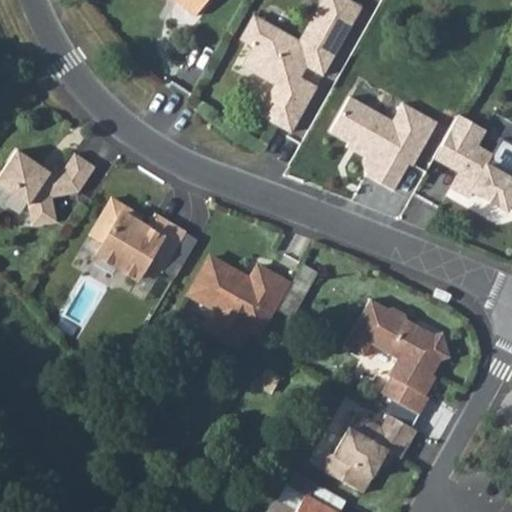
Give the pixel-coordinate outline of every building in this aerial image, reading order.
[(173,0),(194,17),(207,0),(173,0)] [(252,47),(241,67),(274,85),(258,114),(290,133),(316,87),(299,78),(306,67),(322,76),(361,7),(347,0),(321,0),(299,41),(266,23),(252,47)] [(253,16),(239,40),(252,47),(266,23),(253,16)] [(349,97),(329,132),(368,153),(362,163),(366,176),(392,191),(408,164),(411,166),(436,123),(402,104),(392,121),(349,97)] [(450,187),(468,197),(471,192),(505,211),(509,206),(511,207),(511,146),(500,140),(491,156),(474,146),(484,130),(458,115),(440,147),(465,161),(459,172),(450,187)] [(440,147),(434,158),(459,172),(465,161),(440,147)] [(77,192),(94,167),(74,154),(63,170),(49,173),(15,151),(0,173),(0,186),(27,205),(31,226),(55,222),(51,197),(77,192)] [(111,199),(89,235),(102,243),(95,255),(136,279),(146,263),(160,271),(184,232),(154,215),(146,229),(131,220),(135,213),(111,199)] [(173,279),(196,240),(184,232),(160,271),(173,279)] [(261,336),(289,285),(257,266),(249,280),(244,289),(229,280),(234,271),(209,257),(188,295),(217,311),(205,331),(237,348),(248,328),(261,336)] [(314,274),(301,267),(278,308),(291,315),(314,274)] [(369,299),(343,346),(363,356),(370,344),(388,354),(390,350),(399,355),(387,376),(389,377),(380,393),(418,415),(428,398),(421,394),(440,360),(433,335),(406,320),(404,315),(392,308),(387,309),(369,299)] [(442,333),(433,335),(440,360),(449,358),(442,333)] [(399,459),(415,430),(387,415),(380,428),(355,414),(332,455),(328,453),(319,469),(362,493),(380,462),(376,459),(382,449),(399,459)] [(279,500),(296,510),(304,496),(332,511),(336,511),(344,500),(295,473),(279,500)] [(332,511),(304,496),(296,510),(294,511),(332,511)]
